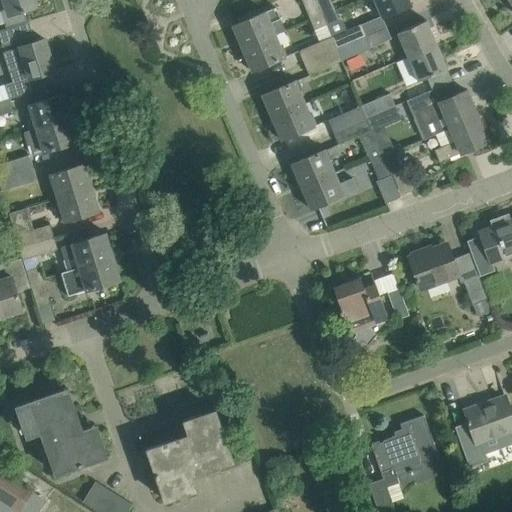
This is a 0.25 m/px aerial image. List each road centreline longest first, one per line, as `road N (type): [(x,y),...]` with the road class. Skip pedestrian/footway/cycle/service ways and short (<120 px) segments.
road 1 (residential): [(287,257),(335,380),(350,391),(371,392),(511,341)]
road 2 (residential): [(161,301),(70,0)]
road 3 (residential): [(287,257),(187,8)]
road 4 (residential): [(287,257),(511,180)]
road 5 (residential): [(0,359),(161,301)]
road 6 (residential): [(161,301),(287,257)]
